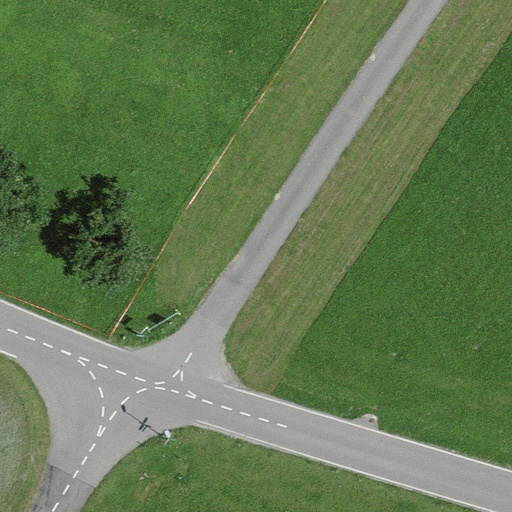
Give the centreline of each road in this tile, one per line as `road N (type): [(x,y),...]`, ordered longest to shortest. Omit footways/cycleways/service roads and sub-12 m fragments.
road 1 (unclassified): [(147,385),(467,0)]
road 2 (unclassified): [(147,385),(511,492)]
road 3 (unclassified): [(0,318),(147,385)]
road 4 (unclassified): [(49,511),(147,385)]
